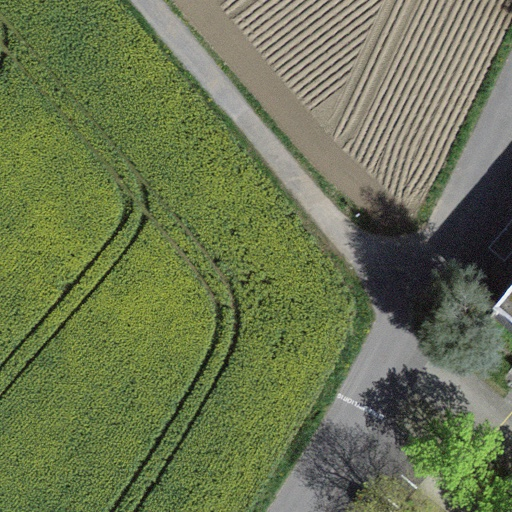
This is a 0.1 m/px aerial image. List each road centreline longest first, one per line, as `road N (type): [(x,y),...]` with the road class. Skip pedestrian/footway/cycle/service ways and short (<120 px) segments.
road 1 (residential): [(511,108),(298,511)]
road 2 (track): [(139,0),(403,319)]
